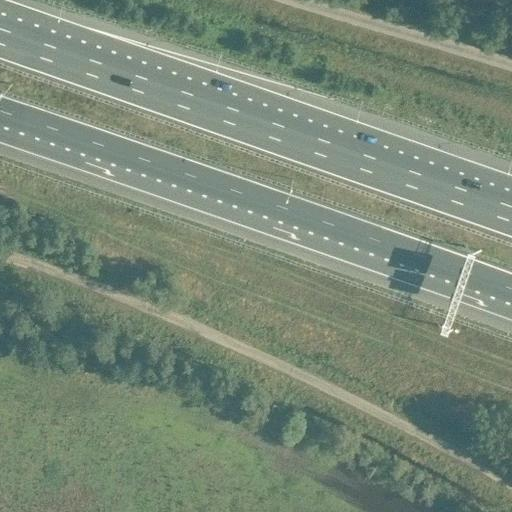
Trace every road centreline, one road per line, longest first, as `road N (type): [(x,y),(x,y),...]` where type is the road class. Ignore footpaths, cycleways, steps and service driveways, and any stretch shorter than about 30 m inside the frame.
road 1 (track): [(511,483),(259,358),(0,262)]
road 2 (motorway): [(511,214),(0,36)]
road 3 (motorway): [(0,110),(511,288)]
road 4 (unclassified): [(289,0),(511,64)]
